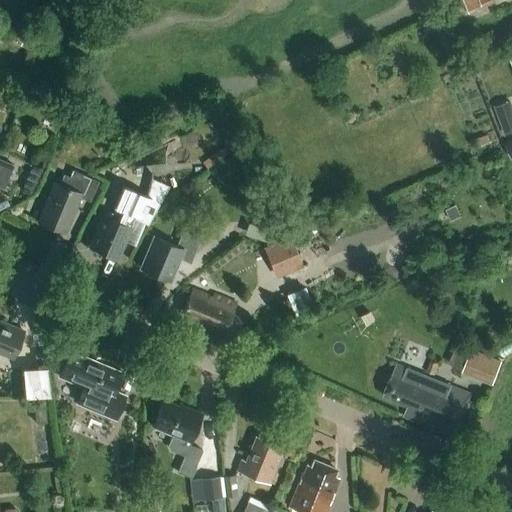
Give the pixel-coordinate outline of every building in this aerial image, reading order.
[(463,0),(468,10),(493,0),(463,0)] [(493,106),(504,135),(511,132),(511,105),(510,100),(493,106)] [(236,146),(225,121),(213,127),(221,143),(197,161),(203,168),(224,151),(236,146)] [(239,161),(235,152),(219,159),(223,168),(239,161)] [(0,187),(3,189),(13,165),(0,160),(0,187)] [(54,182),(37,220),(63,231),(78,197),(88,201),(97,181),(71,170),(69,177),(62,174),(58,184),(54,182)] [(125,238),(129,227),(126,226),(132,219),(147,224),(168,185),(151,178),(144,196),(122,186),(113,206),(112,214),(107,213),(105,217),(102,216),(88,247),(116,259),(125,238)] [(456,206),(446,210),(451,221),(460,216),(456,206)] [(189,263),(200,238),(182,230),(175,246),(153,236),(140,268),(167,280),(177,258),(189,263)] [(302,266),(290,236),(262,246),(274,277),(302,266)] [(222,337),(235,304),(212,294),(211,298),(191,290),(182,315),(202,323),(200,329),(214,335),(222,337)] [(0,352),(12,358),(23,331),(0,321),(0,352)] [(463,372),(493,384),(502,361),(472,349),(463,372)] [(114,392),(122,374),(91,361),(90,363),(67,352),(58,377),(82,387),(75,402),(115,419),(125,397),(114,392)] [(438,364),(430,361),(426,371),(433,374),(438,364)] [(443,433),(453,437),(472,394),(397,362),(383,395),(407,405),(403,416),(432,428),(435,422),(446,427),(443,433)] [(20,392),(44,391),(43,364),(19,365),(20,392)] [(41,400),(31,400),(33,422),(44,421),(41,400)] [(189,445),(190,441),(202,415),(189,409),(188,411),(164,401),(153,426),(172,434),(167,445),(169,450),(184,457),(177,471),(189,477),(202,451),(189,445)] [(269,484),(284,448),(256,437),(246,461),(241,459),(236,471),(269,484)] [(302,474),(293,495),(289,506),(303,511),(325,511),(336,488),(335,487),(339,478),(334,476),(336,470),(314,461),(312,467),(307,465),(303,474),(302,474)] [(224,476),(226,497),(237,496),(235,475),(224,476)] [(191,501),(226,497),(224,476),(189,480),(191,501)] [(225,511),(224,497),(215,499),(211,500),(212,511),(225,511)] [(270,511),(267,511),(270,506),(249,497),(242,511),(270,511)]
